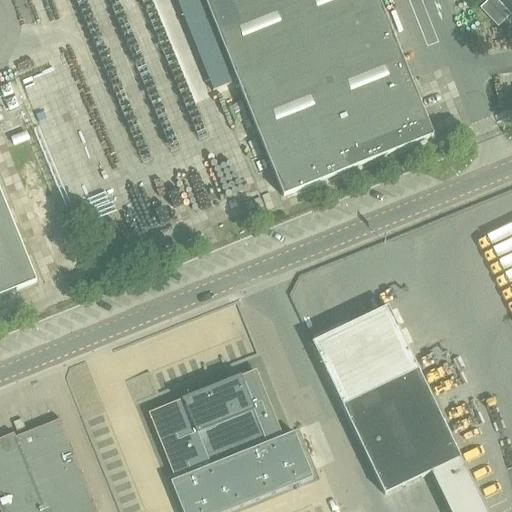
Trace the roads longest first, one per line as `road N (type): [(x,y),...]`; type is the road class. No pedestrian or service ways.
road 1 (tertiary): [(0,373),(511,168)]
road 2 (unknown): [(504,427),(435,253),(440,241),(511,209)]
road 3 (unknown): [(260,268),(370,511)]
